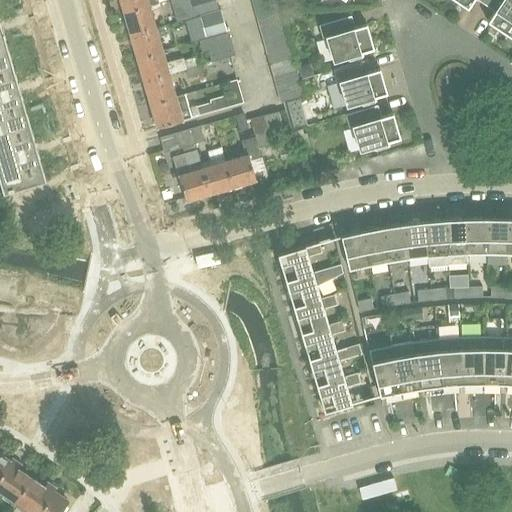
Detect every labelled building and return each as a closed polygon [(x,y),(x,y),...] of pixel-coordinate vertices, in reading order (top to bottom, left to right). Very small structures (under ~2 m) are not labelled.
[(120,0),(124,12),(150,4),(159,2),(158,0),(120,0)] [(192,0),(197,16),(200,15),(219,9),(216,0),(192,0)] [(257,18),(279,12),(276,0),(254,7),(257,18)] [(511,0),(487,0),(485,4),(495,10),(488,21),(508,35),(511,29),(511,0)] [(131,35),(156,27),(150,4),(124,12),(131,35)] [(219,9),(200,15),(207,38),(228,32),(221,9),(219,9)] [(261,30),(283,23),(279,12),(257,18),(261,30)] [(351,15),(319,25),(323,38),(327,37),(334,60),(348,56),(349,60),(362,56),(361,52),(374,48),(367,23),(354,27),(351,15)] [(0,61),(11,58),(3,31),(1,22),(0,19),(0,61)] [(264,41),(286,35),(283,23),(261,30),(264,41)] [(137,58),(163,50),(159,37),(167,35),(164,25),(156,27),(131,35),(137,58)] [(267,53),(289,46),(286,35),(264,41),(267,53)] [(207,51),(210,62),(219,60),(234,56),(231,44),(207,51)] [(271,65),(292,58),(289,46),(267,53),(271,65)] [(184,59),(167,63),(163,50),(137,58),(144,81),(170,73),(170,74),(186,69),(201,65),(198,56),(184,60),(184,59)] [(0,126),(29,118),(21,92),(18,82),(11,58),(0,61),(0,126)] [(296,70),(292,58),(271,65),(274,77),(296,70)] [(364,60),(332,69),(336,82),(340,81),(347,105),(361,100),(362,105),(376,101),(374,97),(387,93),(380,68),(367,72),(364,60)] [(299,66),(302,77),(307,76),(313,74),(310,63),(305,64),(299,66)] [(186,69),(189,77),(203,73),(201,65),(186,69)] [(296,70),(274,77),(281,102),(303,96),(296,70)] [(176,96),(170,74),(170,73),(144,81),(150,103),(176,96)] [(199,115),(243,102),(237,79),(226,82),(229,94),(210,100),(211,102),(197,106),(199,115)] [(157,127),(192,117),(185,93),(176,96),(150,103),(157,127)] [(300,98),(286,103),(292,130),(308,126),(300,98)] [(377,105),(346,114),(349,127),(353,126),(360,149),(374,145),(376,149),(388,146),(387,141),(401,137),(393,113),(381,116),(377,105)] [(279,112),(266,116),(273,140),(286,136),(279,112)] [(244,113),(237,115),(242,129),(248,127),(244,113)] [(225,160),(233,186),(256,179),(250,159),(262,156),(259,147),(272,144),(264,115),(250,119),(255,136),(242,140),(246,154),(225,160)] [(29,118),(0,126),(0,179),(3,191),(46,179),(38,152),(36,143),(29,118)] [(191,128),(195,142),(204,140),(199,126),(191,128)] [(201,163),(195,142),(191,128),(183,130),(182,130),(160,136),(164,151),(182,146),(190,170),(179,174),(186,199),(210,192),(201,163)] [(280,149),(283,160),(296,157),(293,146),(280,149)] [(233,186),(225,160),(221,147),(207,152),(210,160),(201,163),(210,192),(233,186)] [(468,263),(467,253),(466,217),(445,218),(448,263),(468,263)] [(467,253),(487,253),(487,217),(466,217),(467,253)] [(506,264),(507,253),(508,217),(487,217),(487,253),(487,263),(506,264)] [(445,264),(448,263),(445,218),(424,220),(428,256),(429,265),(433,264),(433,266),(445,265),(445,264)] [(408,258),(428,256),(424,220),(403,222),(408,258)] [(389,261),(408,258),(403,222),(382,225),(389,261)] [(369,265),(389,261),(382,225),(362,229),(369,265)] [(349,269),(369,265),(362,229),(341,234),(349,269)] [(286,280),(313,271),(309,256),(322,252),(319,241),(278,253),(286,280)] [(321,297),(317,284),(343,271),(341,263),(313,271),(286,280),(293,306),(321,297)] [(468,275),(448,275),(448,287),(454,286),(468,286),(468,275)] [(468,286),(469,297),(483,296),(482,285),(468,286)] [(505,297),(505,286),(491,285),(491,296),(505,297)] [(454,297),(469,297),(468,286),(454,286),(454,297)] [(431,288),(432,299),(447,298),(446,287),(431,288)] [(418,300),(432,299),(431,288),(417,290),(418,300)] [(395,293),(397,304),(411,302),(409,291),(395,293)] [(301,332),(329,324),(324,308),(338,304),(335,293),(321,297),(293,306),(301,332)] [(383,306),(397,304),(395,293),(381,296),(383,306)] [(374,308),(371,297),(357,301),(360,311),(374,308)] [(459,303),(449,304),(449,317),(459,316),(459,303)] [(410,308),(411,318),(423,316),(421,306),(410,308)] [(400,319),(411,318),(410,308),(398,310),(400,319)] [(309,358),(336,349),(332,334),(345,330),(342,319),(329,324),(301,332),(309,358)] [(462,383),(470,382),(470,391),(483,391),(483,382),(483,334),(460,335),(462,383)] [(483,334),(483,382),(483,391),(496,391),(496,382),(504,383),(506,335),(483,334)] [(437,337),(442,384),(443,393),(455,392),(455,383),(462,383),(460,335),(437,337)] [(421,387),(429,386),(430,395),(443,393),(442,384),(437,337),(414,340),(421,387)] [(392,343),(401,390),(403,399),(415,397),(414,388),(421,387),(414,340),(392,343)] [(317,384),(344,376),(339,360),(362,353),(359,343),(336,349),(309,358),(317,384)] [(380,395),(388,393),(390,402),(403,399),(401,390),(392,343),(369,349),(380,395)] [(344,376),(317,384),(325,411),(352,403),(347,386),(361,382),(358,372),(344,376)] [(0,489),(16,500),(32,477),(0,455),(0,489)] [(32,511),(60,511),(68,501),(32,477),(16,500),(32,511)]
